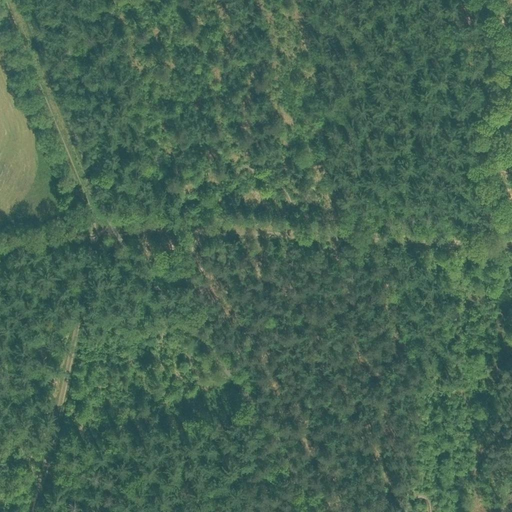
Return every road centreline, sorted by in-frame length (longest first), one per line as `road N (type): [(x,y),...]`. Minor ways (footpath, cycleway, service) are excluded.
road 1 (track): [(29,511),(67,363),(88,231)]
road 2 (track): [(0,3),(88,231)]
